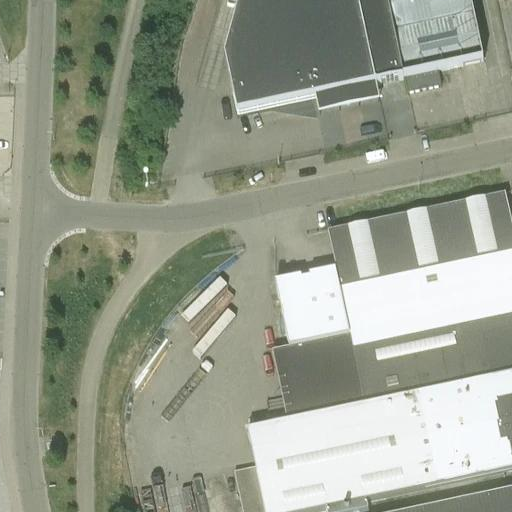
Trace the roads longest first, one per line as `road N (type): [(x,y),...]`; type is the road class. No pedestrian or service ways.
road 1 (unclassified): [(177,222),(511,150)]
road 2 (unclassified): [(84,511),(85,397),(109,320),(177,222)]
road 3 (unclassified): [(34,511),(24,462),(31,214)]
road 4 (unclassified): [(95,219),(141,0)]
road 5 (unclassified): [(39,0),(31,214)]
